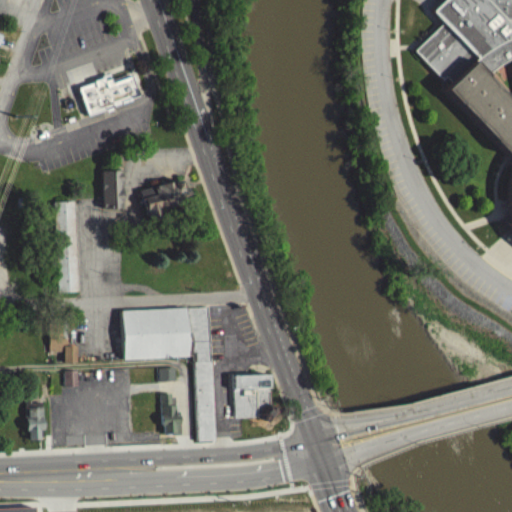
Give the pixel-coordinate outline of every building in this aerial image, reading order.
[(511,236),(498,222),(504,216),(503,213),(501,208),(500,197),(500,189),(501,180),(504,172),(506,164),(510,158),(511,155),(511,143),(510,141),(501,149),(442,87),(448,81),(446,76),(443,78),(414,48),(444,20),(432,9),(440,0),(511,0),(511,236)] [(72,87),(83,116),(140,95),(131,70),(128,72),(127,69),(102,78),(102,76),(72,87)] [(120,167),(100,168),(101,207),(121,206),(120,167)] [(138,187),(147,217),(158,214),(156,204),(165,202),(166,205),(176,202),(175,201),(188,197),(184,181),(179,182),(178,178),(172,179),(171,178),(138,187)] [(54,298),(75,297),(71,207),(51,208),(54,298)] [(119,309),(205,306),(211,439),(194,440),(191,355),(121,357),(119,309)] [(74,343),(75,360),(62,360),(62,349),(47,349),(46,318),(63,317),(64,343),(74,343)] [(156,365),(172,364),(173,378),(156,379),(156,365)] [(75,367),(62,368),(63,384),(76,383),(75,367)] [(229,374),(266,372),(267,402),(274,409),(264,420),(258,415),(232,416),(229,374)] [(156,387),(172,386),(171,373),(155,373),(156,387)] [(75,392),(75,376),(61,376),(61,392),(75,392)] [(157,391),(159,423),(161,423),(161,431),(170,431),(170,433),(179,432),(178,419),(176,419),(175,399),(173,399),(173,394),(169,394),(169,390),(157,391)] [(22,398),(24,427),(26,426),(27,437),(38,437),(38,428),(42,427),(41,404),(37,404),(37,397),(22,398)]
